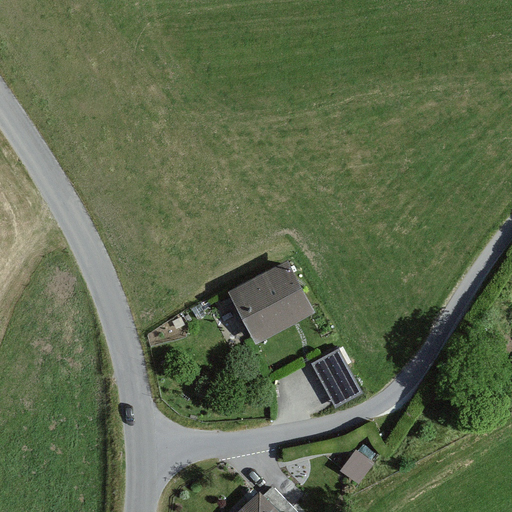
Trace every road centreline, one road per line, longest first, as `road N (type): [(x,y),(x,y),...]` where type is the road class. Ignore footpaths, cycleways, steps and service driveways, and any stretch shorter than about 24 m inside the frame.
road 1 (tertiary): [(511,232),(402,387),(349,419),(271,437),(144,444)]
road 2 (tertiary): [(144,444),(113,300),(66,197),(0,95)]
